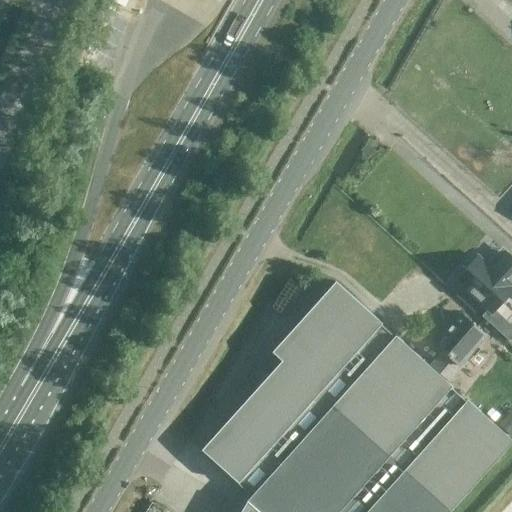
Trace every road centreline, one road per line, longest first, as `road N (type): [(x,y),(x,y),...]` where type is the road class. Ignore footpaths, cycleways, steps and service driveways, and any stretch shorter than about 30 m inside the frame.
road 1 (tertiary): [(96,511),(396,0)]
road 2 (primary): [(260,0),(35,384)]
road 3 (primary): [(114,118),(35,384)]
road 4 (unclassified): [(0,119),(60,0)]
